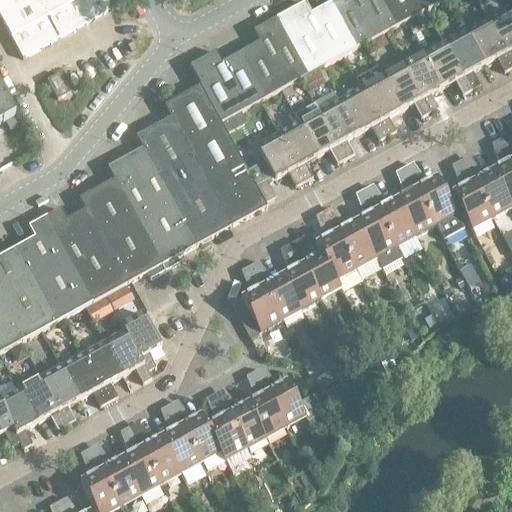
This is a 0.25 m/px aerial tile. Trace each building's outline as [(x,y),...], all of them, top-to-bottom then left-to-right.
[(105,0),(0,0),(0,21),(22,62),(112,12),(105,0)] [(400,29),(383,0),(348,0),(331,10),(355,53),(400,29)] [(383,0),(400,29),(444,4),(442,0),(383,0)] [(305,6),(279,21),(310,78),(355,53),(331,10),(313,20),(305,6)] [(511,20),(508,12),(486,24),(511,71),(511,20)] [(310,78),(279,21),(253,35),(260,49),(242,59),(265,102),(281,94),(290,89),(310,78)] [(511,71),(486,24),(465,36),(484,69),(496,63),(504,76),(511,71)] [(484,69),(465,36),(445,47),(471,95),(479,90),(472,76),(484,69)] [(373,45),(365,49),(369,58),(375,55),(376,51),(373,45)] [(471,95),(445,47),(424,59),(442,92),(454,85),(462,99),(471,95)] [(189,70),(199,89),(220,127),(265,102),(242,59),(223,69),(215,55),(189,70)] [(442,92),(424,59),(403,70),(429,117),(438,113),(430,99),(442,92)] [(429,117),(403,70),(382,82),(400,115),(413,108),(420,122),(429,117)] [(317,74),(303,82),(310,95),(324,87),(317,74)] [(69,96),(59,77),(46,84),(57,103),(69,96)] [(400,115),(382,82),(361,93),(387,141),(396,136),(388,122),(400,115)] [(250,181),(220,127),(199,89),(163,108),(171,121),(172,120),(231,230),(266,211),(265,210),(255,190),(250,181)] [(290,89),(281,94),(285,101),(294,96),(290,89)] [(0,126),(15,119),(0,92),(0,126)] [(387,141),(361,93),(340,104),(358,138),(370,132),(378,145),(387,141)] [(358,138),(340,104),(319,116),(345,164),(354,159),(346,145),(358,138)] [(319,116),(315,108),(294,119),(298,127),(317,161),(329,154),(337,168),(345,164),(319,116)] [(172,120),(171,121),(136,140),(142,152),(143,151),(196,250),(231,230),(172,120)] [(317,161),(298,127),(278,139),(304,186),(313,181),(305,168),(317,161)] [(304,186),(278,139),(256,151),(268,172),(250,181),(255,190),(272,181),(274,184),(287,177),(295,191),(304,186)] [(491,147),(500,169),(491,174),(511,211),(511,164),(502,147),(500,142),(491,147)] [(511,146),(510,143),(502,147),(511,164),(511,146)] [(143,151),(142,152),(107,171),(114,183),(114,182),(164,275),(179,267),(176,261),(196,250),(143,151)] [(470,165),(463,169),(492,222),(511,211),(491,174),(479,181),(470,165)] [(413,166),(404,171),(436,229),(456,218),(436,180),(424,187),(413,166)] [(492,222),(463,169),(455,173),(464,189),(451,196),(471,234),(492,222)] [(436,229),(404,171),(395,176),(406,196),(395,203),(416,240),(436,229)] [(114,182),(114,183),(79,202),(86,217),(87,216),(126,288),(146,277),(150,283),(164,275),(114,182)] [(364,194),(375,214),(396,251),(416,240),(395,203),(384,209),(373,189),(364,194)] [(61,212),(45,221),(92,307),(126,288),(87,216),(86,217),(68,226),(61,212)] [(324,216),(335,235),(362,285),(382,274),(382,273),(355,225),(342,231),(332,212),(324,216)] [(375,214),(355,225),(382,273),(402,262),(396,251),(375,214)] [(92,307),(45,221),(29,230),(36,244),(17,254),(56,326),(92,307)] [(362,285),(335,235),(314,247),(320,257),(321,257),(336,284),(341,292),(343,296),(362,285)] [(281,253),(289,274),(281,279),(300,315),(320,304),(301,268),(289,248),(281,253)] [(0,307),(21,345),(56,326),(17,254),(0,263),(0,307)] [(321,257),(320,257),(301,268),(320,304),(341,292),(336,284),(321,257)] [(259,265),(250,270),(261,290),(280,325),(300,315),(281,279),(268,286),(266,281),(269,279),(259,265)] [(261,290),(250,270),(243,274),(254,294),(240,301),(241,302),(259,335),(260,337),(280,325),(261,290)] [(462,279),(456,282),(460,290),(466,287),(462,279)] [(241,302),(232,307),(250,340),(259,335),(241,302)] [(459,304),(455,307),(459,314),(466,310),(463,306),(459,304)] [(0,357),(21,345),(0,307),(0,357)] [(438,314),(433,316),(437,323),(444,320),(442,315),(438,314)] [(161,350),(143,316),(120,328),(124,335),(125,335),(147,375),(148,375),(156,371),(148,357),(161,350)] [(432,318),(425,323),(430,332),(437,328),(432,318)] [(125,335),(124,335),(104,347),(122,380),(134,373),(142,387),(151,382),(148,375),(147,375),(125,335)] [(20,346),(0,358),(7,370),(27,359),(20,346)] [(122,380),(104,347),(82,358),(108,406),(117,401),(109,387),(122,380)] [(108,406),(82,358),(61,370),(80,403),(92,397),(100,411),(108,406)] [(334,358),(326,362),(334,375),(341,371),(334,358)] [(80,403),(61,370),(40,382),(66,429),(75,424),(67,410),(80,403)] [(333,375),(317,385),(320,392),(337,382),(333,375)] [(66,429),(40,382),(19,393),(37,427),(50,420),(57,434),(66,429)] [(286,385),(265,396),(285,431),(305,421),(307,425),(317,420),(307,402),(298,407),(286,385)] [(37,427),(19,393),(0,403),(0,408),(20,445),(19,446),(23,453),(32,448),(25,434),(37,427)] [(285,431),(265,396),(246,407),(265,442),(285,431)] [(176,405),(169,409),(200,467),(220,456),(206,429),(206,428),(200,418),(187,425),(176,405)] [(265,442),(246,407),(226,418),(245,453),(265,442)] [(0,438),(3,436),(11,450),(19,446),(20,445),(0,408),(0,438)] [(205,476),(200,467),(169,409),(159,414),(170,434),(160,440),(180,478),(197,469),(202,478),(205,476)] [(245,453),(226,418),(206,428),(206,429),(220,456),(224,465),(245,453)] [(137,428),(129,432),(137,446),(145,442),(137,428)] [(128,451),(131,456),(119,462),(140,500),(160,489),(139,451),(137,446),(129,432),(129,431),(120,436),(126,452),(128,451)] [(180,478),(160,440),(139,451),(160,489),(180,478)] [(140,500),(119,462),(99,473),(120,511),(140,500)] [(118,511),(120,511),(99,473),(79,484),(94,511),(118,511)] [(287,502),(286,507),(288,511),(297,507),(293,499),(287,502)]
